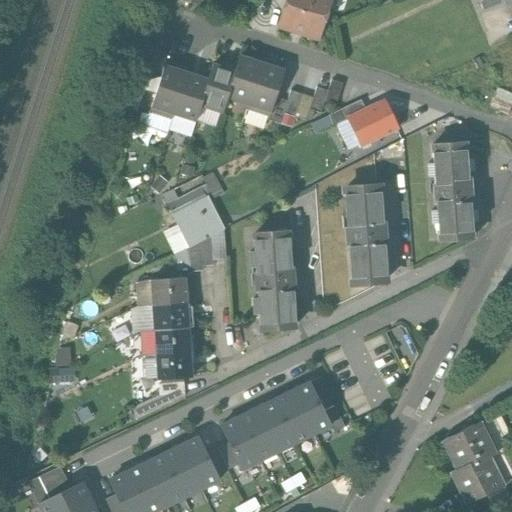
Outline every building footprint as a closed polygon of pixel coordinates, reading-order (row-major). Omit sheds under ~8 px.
[(287,0),(278,27),(317,40),(321,25),(326,23),(328,16),(326,11),(329,0),(287,0)] [(501,0),(481,0),(477,2),(481,13),(503,5),(501,0)] [(511,0),(501,0),(503,5),(509,20),(511,19),(511,0)] [(486,33),(437,57),(445,73),(494,49),(486,33)] [(261,63),(239,56),(234,71),(235,71),(226,98),(227,98),(247,105),(248,105),(261,63)] [(277,64),(262,59),(261,63),(248,105),(247,105),(246,109),(269,117),(275,98),(284,70),(275,68),(277,64)] [(234,71),(213,64),(208,80),(199,107),(200,107),(222,114),(227,98),(226,98),(235,71),(234,71)] [(173,69),(164,66),(155,93),(149,112),(172,119),(173,115),(186,73),(187,73),(188,69),(174,65),(173,69)] [(187,73),(186,73),(173,115),(195,122),(200,107),(199,107),(208,80),(187,73)] [(342,84),(331,80),(327,91),(324,103),(335,107),(342,84)] [(327,91),(316,87),(313,98),(309,110),(320,114),(324,103),(327,91)] [(155,93),(144,89),(137,112),(148,116),(149,112),(155,93)] [(301,94),(290,91),(286,101),(282,113),(294,117),(301,94)] [(313,98),(301,94),(294,117),(305,121),(309,110),(313,98)] [(286,101),(275,98),(269,117),(268,120),(279,124),(282,113),(286,101)] [(360,100),(328,116),(333,127),(349,119),(365,111),(360,100)] [(385,108),(378,105),(365,111),(349,119),(361,145),(395,128),(385,108)] [(464,143),(431,146),(434,185),(433,185),(434,202),(435,202),(438,241),(472,239),(469,203),(470,203),(468,179),(467,179),(464,143)] [(221,193),(211,172),(201,177),(211,198),(221,193)] [(378,186),(344,189),(347,229),(346,229),(347,245),(348,245),(351,285),(385,282),(382,246),(383,246),(381,222),(380,222),(378,186)] [(208,202),(172,215),(188,248),(200,242),(211,236),(223,230),(208,202)] [(223,230),(211,236),(213,260),(225,259),(223,230)] [(286,232),(253,235),(256,274),(255,275),(256,291),(257,291),(261,330),(294,328),(291,292),(292,292),(290,268),(289,268),(286,232)] [(211,236),(200,242),(202,266),(214,265),(213,260),(211,236)] [(200,242),(188,248),(190,272),(202,271),(202,266),(200,242)] [(184,278),(150,281),(151,306),(186,303),(184,278)] [(186,303),(151,306),(153,331),(188,328),(186,303)] [(188,328),(153,331),(155,356),(190,353),(188,328)] [(42,381),(68,380),(67,346),(53,347),(54,366),(42,367),(42,381)] [(190,353),(155,356),(157,380),(192,378),(190,353)] [(345,428),(320,378),(309,383),(331,426),(334,434),(345,428)] [(183,382),(158,385),(158,395),(159,407),(184,395),(183,382)] [(331,426),(309,383),(291,392),(313,435),(331,426)] [(313,435),(291,392),(273,401),(295,444),(313,435)] [(158,395),(133,408),(134,419),(159,407),(158,395)] [(295,444),(273,401),(256,409),(277,453),(295,444)] [(277,453),(256,409),(238,418),(260,461),(277,453)] [(508,448),(493,417),(479,424),(494,454),(494,455),(503,450),(508,448)] [(260,461),(238,418),(220,427),(228,444),(239,465),(241,470),(260,461)] [(478,423),(441,442),(455,470),(455,471),(475,461),(476,463),(488,457),(494,454),(479,424),(478,423)] [(217,476),(206,455),(198,438),(179,447),(201,490),(219,481),(217,476)] [(239,465),(228,444),(217,449),(228,471),(239,465)] [(201,490),(179,447),(162,455),(183,499),(201,490)] [(228,471),(217,449),(206,455),(217,476),(228,471)] [(511,468),(503,450),(494,455),(494,454),(488,457),(501,485),(511,479),(511,468)] [(183,499),(162,455),(144,464),(166,507),(183,499)] [(475,461),(455,471),(455,470),(450,473),(466,505),(488,494),(502,486),(501,485),(488,457),(476,463),(475,461)] [(156,511),(166,507),(144,464),(127,472),(146,511),(156,511)] [(65,478),(60,468),(28,484),(33,494),(65,478)] [(146,511),(127,472),(109,481),(115,495),(123,511),(146,511)] [(65,478),(33,494),(38,505),(38,504),(70,489),(65,478)] [(70,489),(38,504),(42,511),(68,511),(91,501),(82,483),(70,489)] [(488,494),(466,505),(469,511),(476,511),(493,504),(488,494)] [(123,511),(115,495),(105,500),(110,511),(123,511)] [(95,511),(91,501),(68,511),(95,511)]
